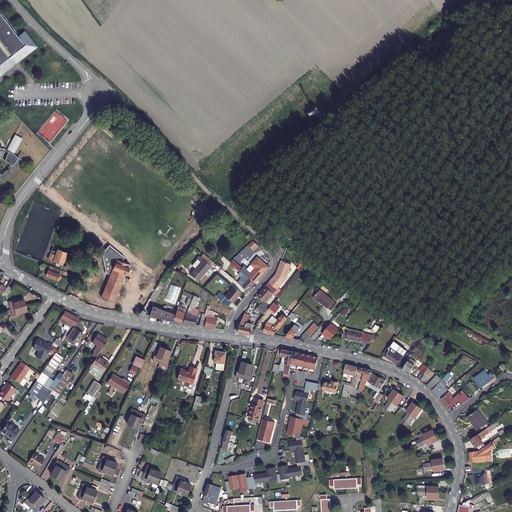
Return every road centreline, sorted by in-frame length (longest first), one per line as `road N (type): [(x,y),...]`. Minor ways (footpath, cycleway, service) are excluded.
road 1 (residential): [(228,336),(370,363),(419,386),(457,442),(451,511)]
road 2 (track): [(227,211),(364,94),(457,0)]
road 3 (residential): [(54,295),(85,310),(228,336)]
road 4 (residential): [(11,215),(94,103)]
